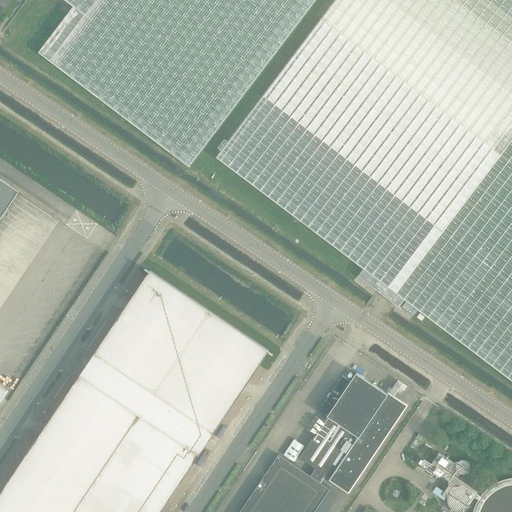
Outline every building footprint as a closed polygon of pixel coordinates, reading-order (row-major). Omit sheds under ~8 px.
[(7,0),(0,0),(0,13),(9,1),(7,0)] [(189,167),(314,0),(64,0),(73,7),(38,52),(189,167)] [(511,0),(335,0),(216,158),(363,269),(358,276),(399,307),(404,300),(511,381),(511,0)] [(0,216),(17,191),(0,179),(0,216)] [(0,511),(160,511),(168,502),(214,432),(269,351),(149,271),(95,352),(0,493),(0,511)] [(417,311),(406,302),(402,307),(413,316),(417,311)] [(278,454),(238,511),(314,511),(330,489),(319,481),(324,474),(330,479),(343,488),(348,492),(352,486),(351,486),(374,453),(378,448),(377,447),(401,412),(402,412),(406,405),(404,404),(397,400),(398,399),(393,396),(392,397),(389,395),(389,394),(389,393),(388,393),(388,394),(356,373),(350,381),(342,375),(319,410),(327,416),(299,458),(315,468),(310,476),(278,454)] [(397,380),(392,388),(396,391),(402,383),(397,380)] [(511,511),(511,478),(505,478),(479,493),(477,491),(460,477),(468,473),(470,466),(446,458),(444,453),(439,452),(432,461),(424,458),(420,461),(433,471),(434,471),(444,479),(442,485),(436,485),(434,492),(458,511),(461,510),(472,504),(472,511),(511,511)]
